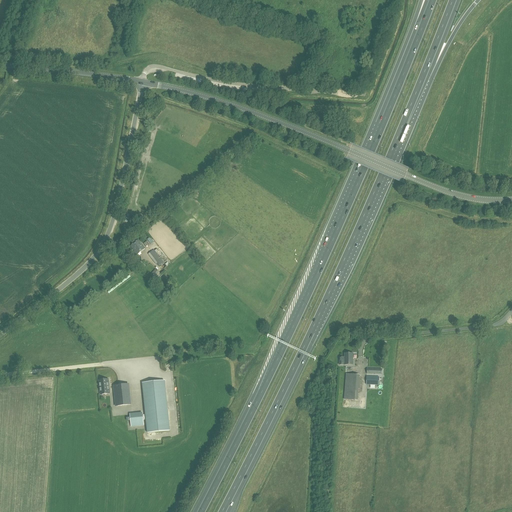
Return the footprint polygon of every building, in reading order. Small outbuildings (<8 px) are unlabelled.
[(137,255),(145,248),(138,239),(130,246),(137,255)] [(156,253),(158,251),(157,249),(154,251),(153,250),(147,254),(155,265),(157,264),(159,266),(163,263),(156,253)] [(154,279),(160,273),(155,269),(150,275),(154,279)] [(353,365),(353,353),(344,353),(344,359),(343,359),(343,357),(339,357),(339,365),(353,365)] [(358,387),(359,375),(346,374),(344,399),(357,401),(358,387)] [(378,385),(379,377),(367,376),(366,385),(378,385)] [(101,395),(110,394),(108,380),(99,381),(101,395)] [(148,433),(170,431),(164,381),(143,383),(148,433)] [(116,406),(131,404),(129,385),(126,385),(126,384),(117,385),(114,386),(116,406)] [(131,426),(143,425),(141,413),(130,414),(131,426)]
